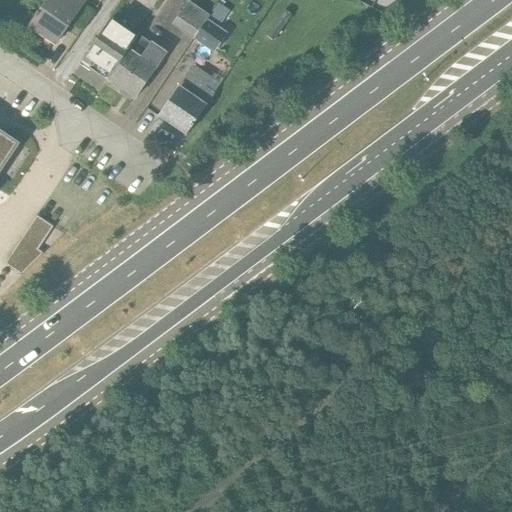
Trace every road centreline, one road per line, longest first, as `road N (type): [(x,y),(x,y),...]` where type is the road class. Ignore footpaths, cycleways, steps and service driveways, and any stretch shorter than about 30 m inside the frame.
road 1 (primary): [(0,439),(145,341),(511,65)]
road 2 (primary): [(494,0),(0,372)]
road 3 (unclassified): [(511,237),(199,511)]
road 4 (residential): [(0,61),(58,98),(127,166)]
road 5 (unknown): [(74,114),(0,232)]
